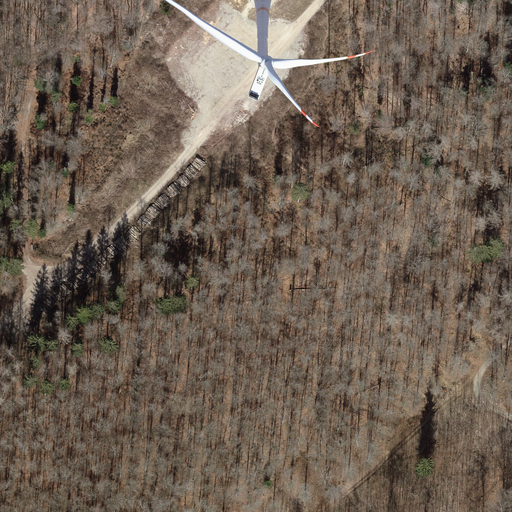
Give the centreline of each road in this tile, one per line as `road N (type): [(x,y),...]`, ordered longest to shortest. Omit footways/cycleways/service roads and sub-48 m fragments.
road 1 (track): [(53,281),(188,153),(324,0)]
road 2 (track): [(89,0),(43,62),(22,134),(25,267)]
road 3 (track): [(334,511),(471,384)]
